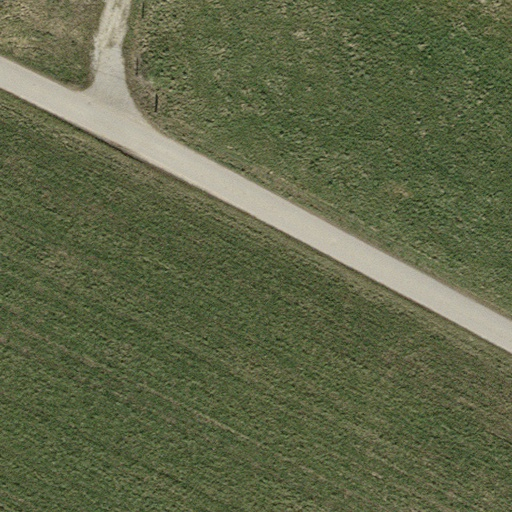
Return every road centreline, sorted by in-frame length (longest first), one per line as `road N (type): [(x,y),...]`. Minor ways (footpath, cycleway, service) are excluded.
road 1 (unclassified): [(511,337),(134,125),(0,64)]
road 2 (track): [(134,125),(124,28),(134,0)]
